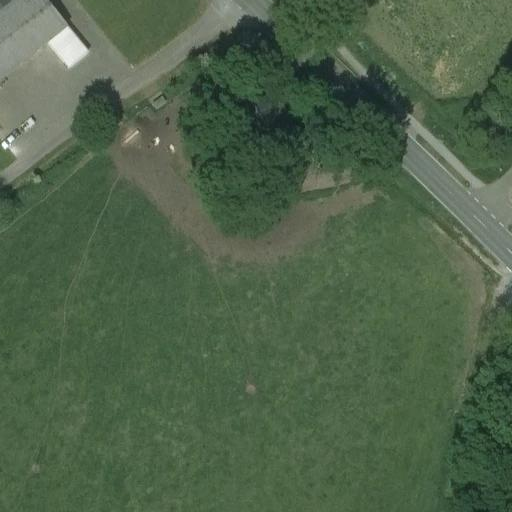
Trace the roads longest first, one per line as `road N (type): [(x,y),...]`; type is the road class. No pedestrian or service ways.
road 1 (secondary): [(478,220),(248,0)]
road 2 (unclassified): [(246,0),(0,184)]
road 3 (unclassified): [(511,291),(459,511)]
